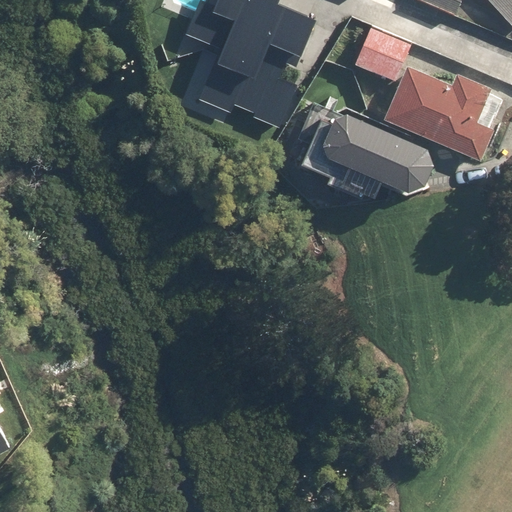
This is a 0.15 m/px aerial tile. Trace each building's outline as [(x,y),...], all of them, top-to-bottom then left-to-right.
[(271,120),(319,12),(291,0),(219,0),(219,1),(215,0),(199,0),(183,38),(223,55),(207,92),(271,120)] [(416,0),(456,16),(461,0),(416,0)] [(511,0),(488,0),(511,26),(511,0)] [(412,41),(371,24),(355,64),(396,81),(412,41)] [(382,119),(482,161),(507,100),(489,92),(491,88),(458,74),(453,84),(405,64),(382,119)] [(312,138),(303,158),(376,189),(383,175),(405,184),(423,178),(431,154),(427,143),(317,95),(300,132),(312,138)]
